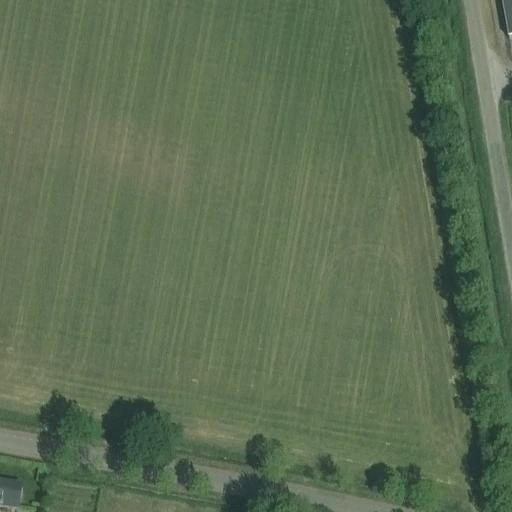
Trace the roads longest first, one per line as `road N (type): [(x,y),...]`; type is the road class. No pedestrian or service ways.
road 1 (unclassified): [(360,511),(0,440)]
road 2 (unclassified): [(511,286),(462,0)]
